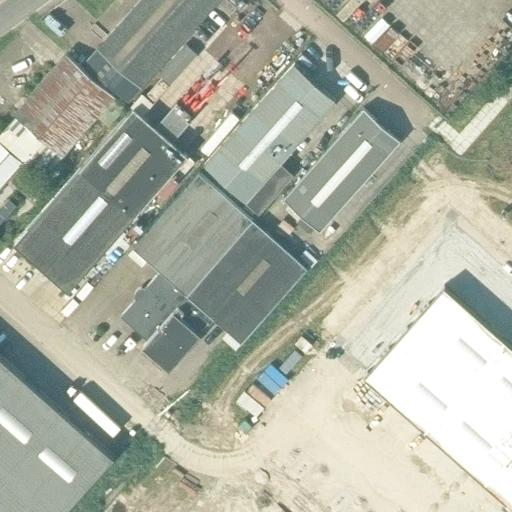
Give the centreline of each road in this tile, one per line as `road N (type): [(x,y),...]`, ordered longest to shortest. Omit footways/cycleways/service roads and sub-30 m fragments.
road 1 (unclassified): [(150,422),(0,290)]
road 2 (unclassified): [(427,120),(292,0)]
